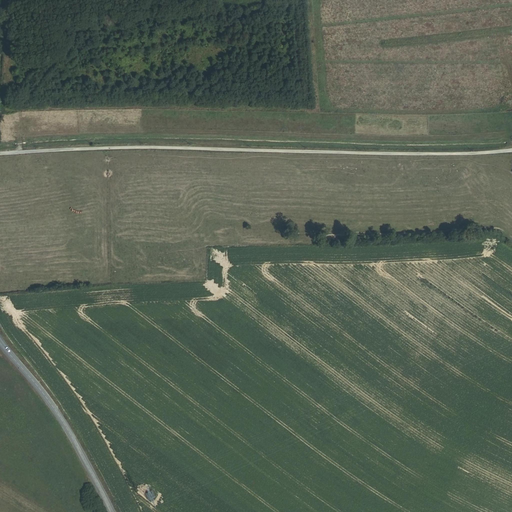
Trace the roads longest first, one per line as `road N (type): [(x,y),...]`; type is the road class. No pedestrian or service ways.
road 1 (unclassified): [(511,153),(112,148),(0,155)]
road 2 (tertiary): [(0,342),(61,420),(112,511)]
